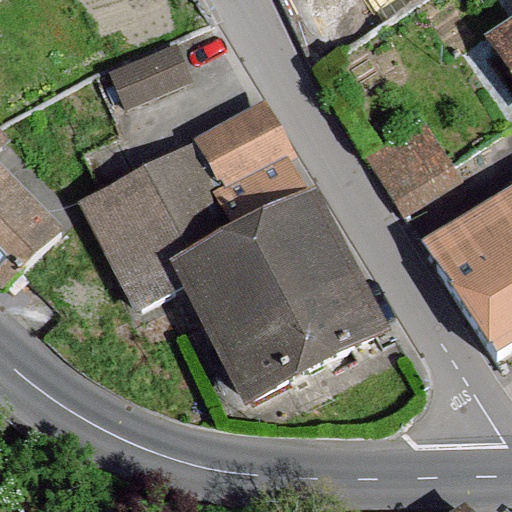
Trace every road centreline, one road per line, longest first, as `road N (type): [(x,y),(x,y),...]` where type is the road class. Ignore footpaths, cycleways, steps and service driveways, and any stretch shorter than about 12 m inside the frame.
road 1 (tertiary): [(511,475),(276,476),(174,460),(78,415),(0,354)]
road 2 (residential): [(244,0),(511,451)]
